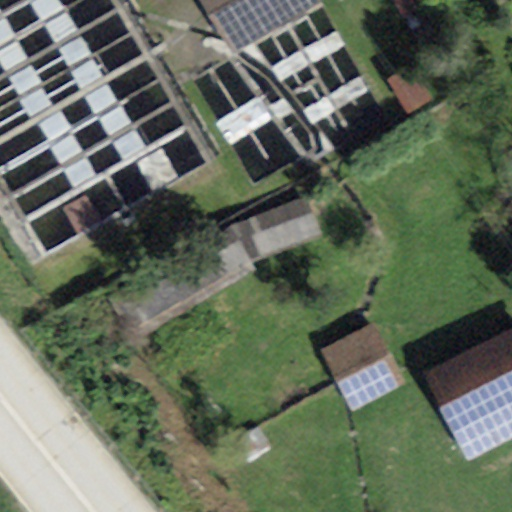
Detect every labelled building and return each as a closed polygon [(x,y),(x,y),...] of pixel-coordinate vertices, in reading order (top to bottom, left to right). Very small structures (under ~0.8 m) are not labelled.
[(325,0),(196,0),(229,55),(325,0)] [(220,229),(225,235),(233,231),(249,262),(321,236),(307,196),(220,229)] [(249,262),(233,231),(225,235),(109,298),(130,339),(254,273),(249,262)] [(405,387),(374,324),(319,351),(350,414),(405,387)] [(511,331),(423,377),(467,462),(511,438),(511,331)]
